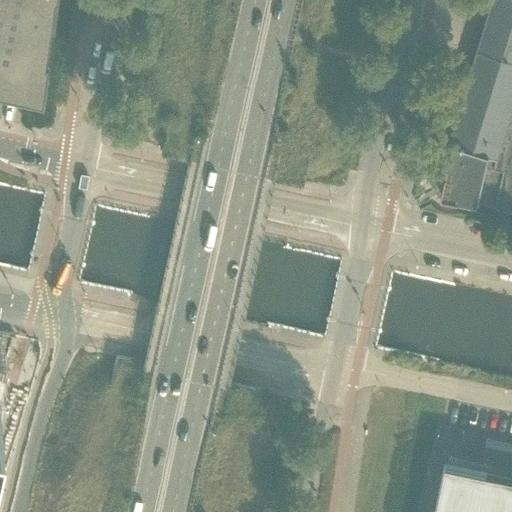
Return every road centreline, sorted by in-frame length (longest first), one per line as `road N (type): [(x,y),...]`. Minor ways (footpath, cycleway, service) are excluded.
road 1 (primary): [(254,0),(141,511)]
road 2 (primary): [(173,511),(285,0)]
road 3 (tertiary): [(51,315),(338,372)]
road 4 (unclassified): [(364,229),(84,168)]
road 5 (tertiary): [(364,229),(406,0)]
road 6 (tertiary): [(51,315),(0,494)]
road 7 (unclassified): [(511,405),(338,372)]
road 8 (tertiary): [(115,0),(84,168)]
road 9 (tertiary): [(84,168),(51,315)]
road 10 (unclassified): [(511,260),(364,229)]
road 11 (tertiary): [(338,372),(364,229)]
road 12 (tertiary): [(313,511),(338,372)]
